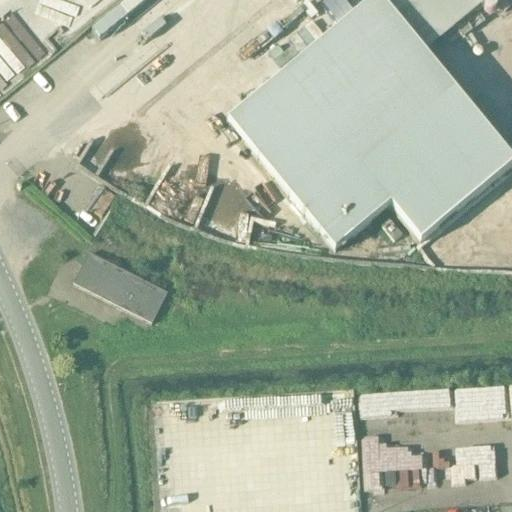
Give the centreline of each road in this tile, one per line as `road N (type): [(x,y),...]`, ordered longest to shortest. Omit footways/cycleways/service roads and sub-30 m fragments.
road 1 (unknown): [(0,167),(195,0)]
road 2 (unclassified): [(68,511),(46,402),(0,279)]
